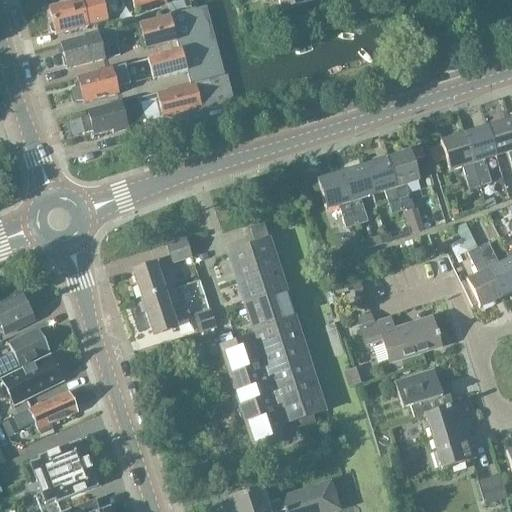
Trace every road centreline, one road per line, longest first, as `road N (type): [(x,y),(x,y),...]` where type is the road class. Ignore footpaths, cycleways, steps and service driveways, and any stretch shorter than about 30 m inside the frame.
road 1 (tertiary): [(56,219),(511,72)]
road 2 (tertiary): [(153,511),(56,219)]
road 3 (tertiary): [(56,219),(0,36)]
road 4 (residential): [(474,349),(447,291),(376,307)]
